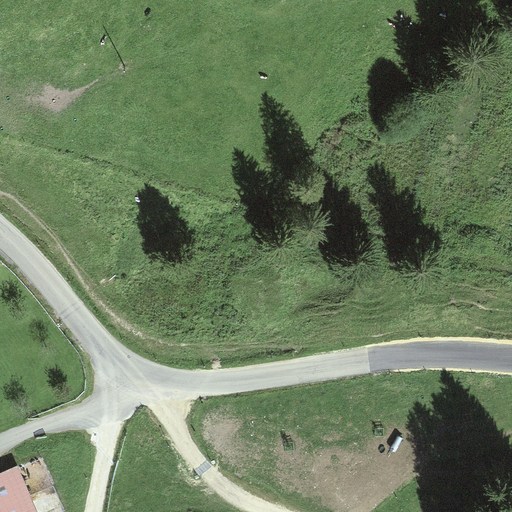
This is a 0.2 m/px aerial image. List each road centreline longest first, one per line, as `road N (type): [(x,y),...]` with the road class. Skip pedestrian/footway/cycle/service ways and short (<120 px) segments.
road 1 (tertiary): [(511,358),(414,355),(211,381),(169,378),(107,347),(0,234)]
road 2 (track): [(268,511),(221,485),(189,453),(173,420),(169,378)]
road 3 (track): [(0,442),(113,398),(133,366)]
